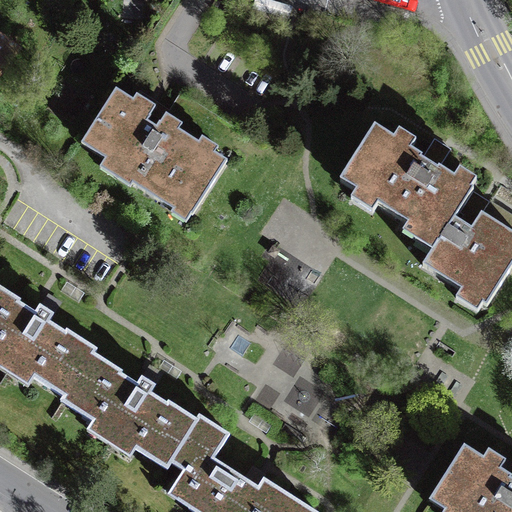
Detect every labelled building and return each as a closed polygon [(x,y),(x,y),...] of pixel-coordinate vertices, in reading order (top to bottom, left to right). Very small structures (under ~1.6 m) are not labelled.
[(293,9),(263,0),(254,0),(252,10),(289,21),(293,9)] [(316,14),(304,11),(302,17),(314,21),(316,14)] [(140,105),(116,90),(81,145),(135,179),(132,184),(173,210),(176,205),(192,215),(227,161),(214,153),(208,154),(197,147),(199,143),(178,130),(171,130),(159,123),(156,128),(147,122),(151,117),(140,111),(140,105)] [(184,92),(168,117),(230,155),(246,131),(184,92)] [(423,266),(424,267),(454,220),(473,191),(438,169),(437,171),(420,160),(421,158),(375,128),(340,182),(437,244),(423,266)] [(454,220),(424,267),(485,306),(511,265),(511,235),(481,215),(471,231),(454,220)] [(97,351),(0,289),(0,370),(28,388),(34,379),(63,397),(60,401),(69,407),(100,358),(94,355),(97,351)] [(197,420),(100,358),(69,407),(100,426),(91,440),(133,466),(141,453),(168,470),(172,464),(185,472),(215,426),(199,416),(197,420)] [(244,445),(215,426),(185,472),(191,476),(177,499),(192,509),(190,511),(314,511),(263,479),(258,487),(229,468),(244,445)] [(445,511),(511,511),(511,478),(464,448),(430,502),(445,511)]
